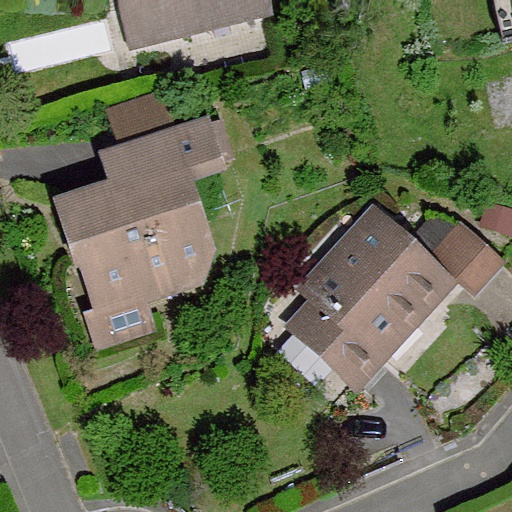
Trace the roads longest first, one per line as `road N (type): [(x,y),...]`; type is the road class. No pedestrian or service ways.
road 1 (residential): [(377,511),(493,455),(511,435)]
road 2 (residential): [(0,368),(58,511)]
